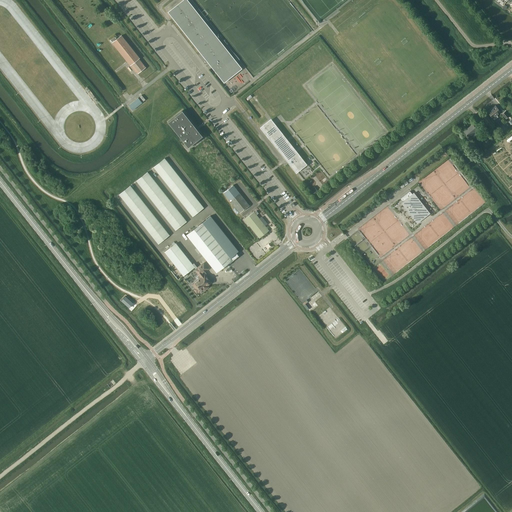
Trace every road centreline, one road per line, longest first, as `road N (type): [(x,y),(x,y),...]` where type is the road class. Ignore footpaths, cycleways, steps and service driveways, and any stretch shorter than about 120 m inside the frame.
road 1 (unclassified): [(299,222),(123,0)]
road 2 (tertiary): [(315,224),(511,70)]
road 3 (tertiary): [(147,358),(297,240)]
road 4 (track): [(0,477),(141,363)]
road 5 (secondary): [(85,290),(0,181)]
road 6 (secondary): [(260,511),(186,416)]
